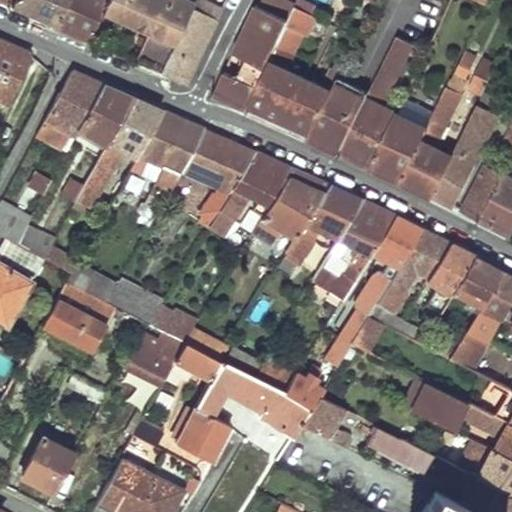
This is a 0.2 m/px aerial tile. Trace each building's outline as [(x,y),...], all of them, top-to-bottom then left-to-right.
[(15,0),(13,5),(36,14),(58,24),(69,0),(15,0)] [(102,13),(107,0),(69,0),(58,24),(74,31),(90,38),(102,13)] [(143,30),(156,0),(107,0),(102,13),(143,30)] [(165,71),(196,2),(192,0),(156,0),(143,30),(150,33),(138,59),(165,71)] [(165,71),(190,82),(225,8),(208,0),(197,0),(196,2),(165,71)] [(318,4),(309,0),(299,0),(298,2),(291,19),(249,109),(280,123),(311,137),(337,82),(341,75),(344,69),(337,66),(328,83),(289,67),(306,33),(309,34),(318,15),(314,12),(318,4)] [(291,19),(298,2),(292,0),(264,0),(262,5),(291,19)] [(226,67),(214,93),(249,109),(291,19),(262,5),(257,2),(234,49),(249,57),(241,73),(226,67)] [(372,165),(399,112),(382,103),(388,100),(415,44),(400,36),(372,91),(369,97),(342,151),(357,158),(372,165)] [(0,96),(6,99),(27,51),(0,39),(0,96)] [(435,195),(455,155),(437,146),(463,93),(456,90),(460,83),(463,76),(470,79),(480,58),(468,51),(454,80),(452,79),(437,112),(404,179),(420,187),(435,195)] [(494,75),(501,60),(489,54),(482,68),(494,75)] [(490,84),(494,75),(482,68),(477,77),(490,84)] [(70,71),(34,133),(43,137),(50,123),(64,130),(56,144),(65,149),(75,129),(100,84),(84,77),(70,71)] [(372,91),(341,75),(337,82),(369,97),(372,91)] [(486,91),(490,84),(477,77),(474,84),(486,91)] [(342,151),(369,97),(337,82),(311,137),(327,144),(342,151)] [(478,108),(484,95),(460,83),(456,90),(463,93),(470,99),(469,103),(478,108)] [(100,84),(75,129),(106,143),(131,97),(115,90),(100,84)] [(497,110),(501,101),(485,93),(484,95),(478,108),(455,155),(435,195),(454,205),(476,161),(478,162),(502,114),(497,110)] [(404,179),(437,112),(407,96),(399,112),(372,165),(388,172),(404,179)] [(106,143),(97,160),(110,168),(122,148),(136,155),(161,110),(146,104),(131,97),(106,143)] [(136,155),(128,169),(152,180),(148,188),(164,196),(178,171),(201,128),(181,119),(161,110),(136,155)] [(201,128),(178,171),(220,188),(216,195),(212,193),(200,214),(205,217),(201,223),(207,226),(217,208),(252,152),(228,141),(201,128)] [(252,152),(217,208),(233,219),(248,195),(267,206),(291,168),(270,159),(252,152)] [(84,183),(74,201),(88,208),(110,168),(97,160),(84,183)] [(484,220),(507,174),(488,165),(464,210),(484,220)] [(267,206),(247,238),(261,245),(273,225),(296,238),(329,186),(308,177),(291,168),(267,206)] [(26,183),(41,190),(48,175),(32,169),(26,183)] [(511,234),(511,173),(508,171),(507,174),(484,220),(498,228),(511,234)] [(84,183),(69,176),(61,193),(74,201),(84,183)] [(296,238),(286,254),(299,264),(315,234),(310,231),(314,225),(325,231),(305,269),(314,274),(327,254),(337,237),(360,200),(346,194),(329,186),(296,238)] [(339,270),(326,289),(339,299),(369,252),(392,216),(376,208),(360,200),(337,237),(356,248),(342,272),(339,270)] [(0,203),(0,237),(3,239),(13,245),(23,225),(27,218),(0,203)] [(217,208),(207,226),(222,235),(233,219),(217,208)] [(357,309),(337,339),(342,342),(338,347),(344,350),(347,345),(365,315),(382,288),(419,229),(404,222),(392,216),(369,252),(391,262),(383,273),(377,270),(370,275),(354,302),(357,309)] [(23,225),(13,245),(40,258),(42,259),(48,248),(31,239),(35,230),(23,225)] [(419,229),(382,288),(388,291),(392,289),(396,291),(410,268),(426,279),(449,244),(435,237),(419,229)] [(0,324),(3,326),(29,279),(9,268),(11,264),(31,274),(40,258),(13,245),(3,239),(0,245),(0,324)] [(426,279),(423,284),(447,296),(472,256),(456,248),(449,244),(426,279)] [(314,274),(312,278),(323,285),(330,270),(328,268),(335,258),(327,254),(314,274)] [(443,302),(441,305),(452,310),(461,298),(477,307),(488,289),(500,269),(486,263),(472,256),(447,296),(443,302)] [(76,262),(65,281),(105,302),(116,284),(76,262)] [(511,275),(500,269),(488,289),(503,296),(511,300),(511,275)] [(161,300),(118,280),(116,284),(105,302),(122,310),(146,322),(147,322),(161,300)] [(65,281),(41,325),(90,351),(109,314),(117,319),(122,310),(105,302),(65,281)] [(477,307),(476,308),(489,315),(503,296),(488,289),(477,307)] [(432,296),(423,307),(435,314),(441,305),(443,302),(432,296)] [(476,308),(463,330),(482,340),(484,341),(496,319),(489,315),(476,308)] [(365,315),(347,345),(353,348),(366,355),(382,324),(365,315)] [(169,321),(165,328),(174,332),(178,325),(169,321)] [(146,322),(123,367),(157,385),(162,375),(170,361),(150,350),(160,329),(147,322),(146,322)] [(398,324),(394,330),(418,342),(421,337),(398,324)] [(458,337),(446,356),(465,366),(482,340),(463,330),(458,337)] [(421,337),(418,342),(446,356),(458,337),(452,334),(447,341),(425,331),(421,337)] [(204,338),(201,345),(208,349),(212,342),(204,338)] [(170,361),(162,375),(175,382),(181,371),(177,370),(181,364),(210,379),(221,360),(181,339),(170,361)] [(347,345),(344,350),(350,353),(353,348),(347,345)] [(210,379),(195,407),(209,414),(225,388),(261,411),(259,415),(291,436),(299,424),(307,409),(280,392),(262,380),(251,374),(242,370),(221,360),(210,379)] [(248,360),(242,370),(251,374),(257,366),(248,360)] [(475,362),(470,369),(492,380),(504,386),(511,389),(511,376),(493,367),(491,370),(475,362)] [(267,373),(262,380),(280,392),(292,373),(281,365),(273,378),(267,373)] [(292,373),(280,392),(307,409),(315,398),(319,390),(312,385),(315,380),(305,372),(301,379),(292,373)] [(492,380),(473,409),(492,418),(502,403),(496,400),(504,386),(492,380)] [(473,409),(424,384),(410,409),(451,430),(457,417),(497,439),(490,451),(511,461),(511,428),(492,418),(473,409)] [(502,403),(492,418),(511,428),(511,389),(504,386),(496,400),(502,403)] [(307,409),(299,424),(325,437),(340,411),(315,398),(307,409)] [(195,407),(174,442),(210,461),(230,425),(209,414),(195,407)] [(139,419),(131,434),(154,445),(162,429),(139,419)] [(364,423),(356,440),(366,444),(374,428),(364,423)] [(337,427),(332,436),(348,445),(351,439),(343,435),(345,430),(337,427)] [(120,428),(117,435),(123,439),(126,431),(120,428)] [(374,428),(366,444),(427,477),(430,472),(463,489),(454,503),(471,511),(506,511),(511,504),(511,495),(474,476),(374,428)] [(451,430),(445,443),(482,463),(474,476),(511,495),(511,461),(490,451),(451,430)] [(40,436),(21,478),(52,495),(73,452),(40,436)] [(118,458),(94,502),(113,511),(169,511),(180,490),(118,458)] [(432,492),(418,511),(471,511),(454,503),(432,492)]
